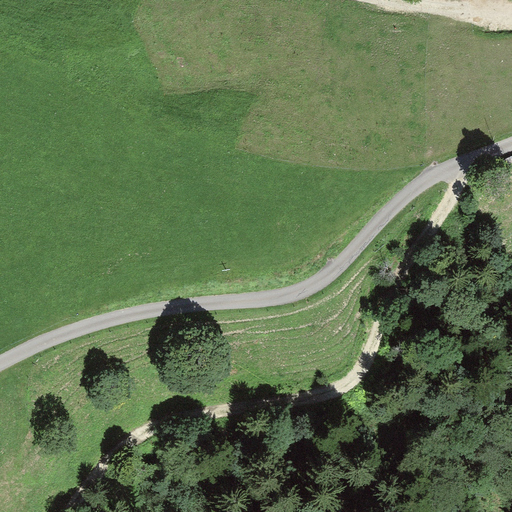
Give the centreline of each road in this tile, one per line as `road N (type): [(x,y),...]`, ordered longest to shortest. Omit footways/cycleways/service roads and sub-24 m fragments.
road 1 (track): [(467,160),(396,287),(365,368),(345,387),(151,428),(119,451),(71,511)]
road 2 (track): [(391,0),(511,16)]
